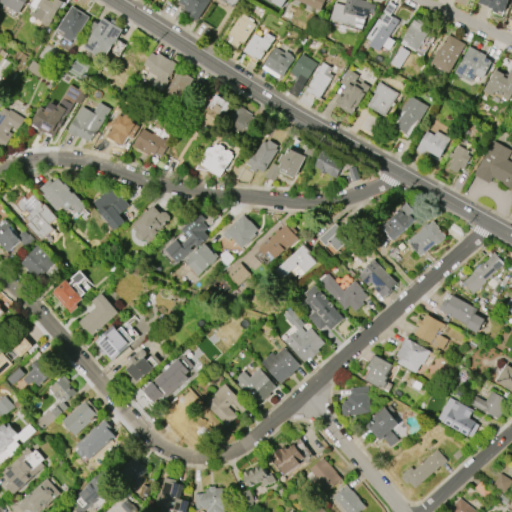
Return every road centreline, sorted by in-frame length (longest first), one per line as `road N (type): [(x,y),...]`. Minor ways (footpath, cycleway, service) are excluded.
road 1 (residential): [(0,506),(27,160),(60,158),(183,189),(312,204),(377,191),(396,178)]
road 2 (residential): [(0,274),(160,440),(187,455),(212,456),(238,450),(312,396),(492,228)]
road 3 (secondary): [(511,238),(396,178),(118,0)]
road 4 (residential): [(312,396),(409,511)]
